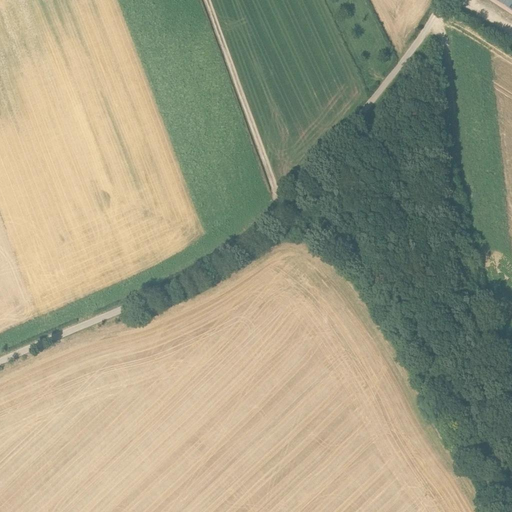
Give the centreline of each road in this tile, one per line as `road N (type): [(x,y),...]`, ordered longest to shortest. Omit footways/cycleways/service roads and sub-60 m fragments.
road 1 (track): [(503,511),(379,301),(277,194),(207,0)]
road 2 (unclassified): [(430,21),(288,206),(261,229),(169,287),(0,361)]
road 3 (track): [(461,185),(448,59),(430,21)]
